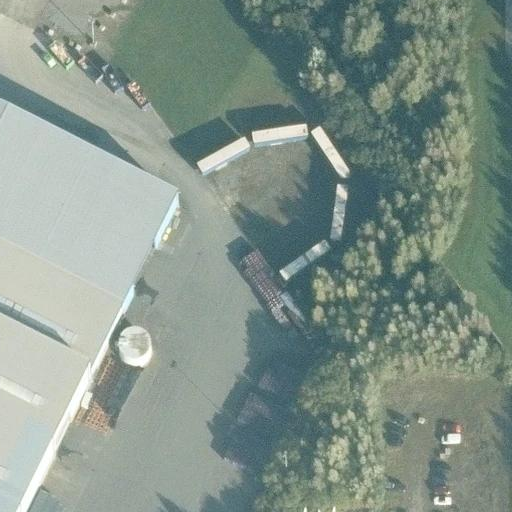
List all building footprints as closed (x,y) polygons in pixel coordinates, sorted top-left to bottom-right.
[(0,0),(0,511),(31,511),(188,197),(0,101),(0,0)] [(275,218),(303,259),(383,204),(356,163),(275,218)] [(130,340),(122,363),(144,370),(151,347),(130,340)] [(259,410),(282,421),(292,400),(269,389),(259,410)] [(135,445),(142,422),(102,410),(95,432),(135,445)] [(268,419),(259,440),(276,447),(285,426),(268,419)] [(237,459),(254,467),(264,445),(247,438),(237,459)] [(237,487),(245,464),(214,454),(207,477),(237,487)]
